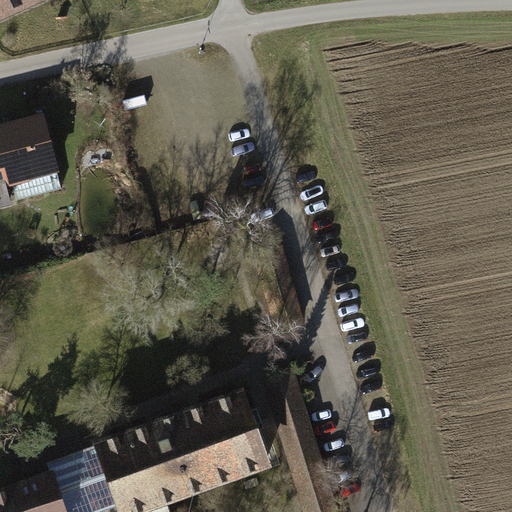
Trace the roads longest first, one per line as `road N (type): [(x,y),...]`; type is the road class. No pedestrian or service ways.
road 1 (unclassified): [(511,4),(389,7),(240,29)]
road 2 (unclassified): [(0,75),(240,29)]
